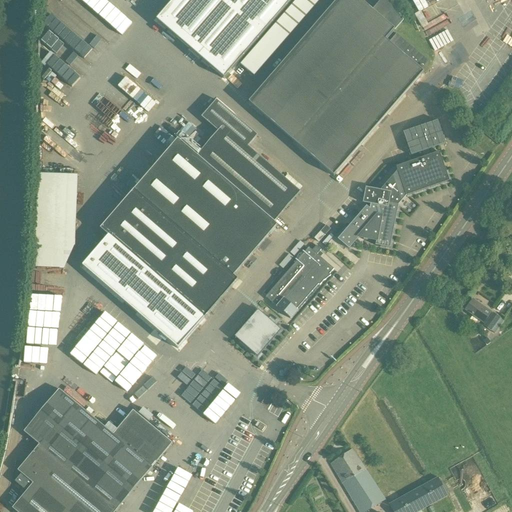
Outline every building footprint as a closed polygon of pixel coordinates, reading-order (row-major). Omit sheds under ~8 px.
[(174,0),(157,21),(225,80),(293,0),(174,0)] [(340,0),(334,7),(418,80),(423,74),(386,41),(395,31),(359,0),(340,0)] [(334,7),(320,23),(404,96),(418,80),(334,7)] [(306,39),(390,112),(401,100),(408,106),(411,102),(404,96),(320,23),(306,39)] [(292,55),(376,128),(390,112),(306,39),(292,55)] [(278,71),(362,144),(376,128),(292,55),(278,71)] [(264,87),(348,161),(362,144),(278,71),(264,87)] [(348,161),(264,87),(250,104),(334,177),(348,161)] [(213,139),(288,207),(300,193),(248,147),(257,136),(217,101),(202,118),(219,132),(213,139)] [(197,157),(179,140),(175,145),(232,197),(237,191),(274,223),(288,207),(213,139),(197,157)] [(175,145),(161,161),(155,168),(215,222),(222,214),(219,212),(232,197),(175,145)] [(366,207),(337,240),(349,250),(359,238),(364,239),(363,240),(372,242),(372,240),(376,242),(375,246),(390,249),(398,206),(406,196),(449,181),(439,153),(396,167),(398,171),(381,191),(366,188),(363,204),(371,205),(370,210),(366,207)] [(215,222),(155,168),(135,191),(196,244),(215,222)] [(118,211),(221,301),(237,282),(134,192),(118,211)] [(118,211),(101,230),(108,237),(110,237),(143,267),(204,320),(221,301),(118,211)] [(319,243),(330,230),(326,226),(314,239),(319,243)] [(108,237),(82,267),(178,350),(204,320),(143,267),(110,237),(108,237)] [(484,324),(492,314),(473,301),(466,311),(484,324)] [(254,306),(228,337),(235,342),(251,356),(277,326),(254,306)] [(491,331),(500,318),(493,313),(484,326),(491,331)] [(16,511),(115,511),(118,510),(172,444),(133,412),(113,436),(60,391),(25,433),(40,446),(19,472),(34,484),(13,509),(16,511)] [(330,464),(350,496),(360,511),(366,511),(385,500),(352,450),(330,464)] [(438,478),(404,496),(389,504),(393,511),(421,511),(420,510),(448,495),(438,478)]
